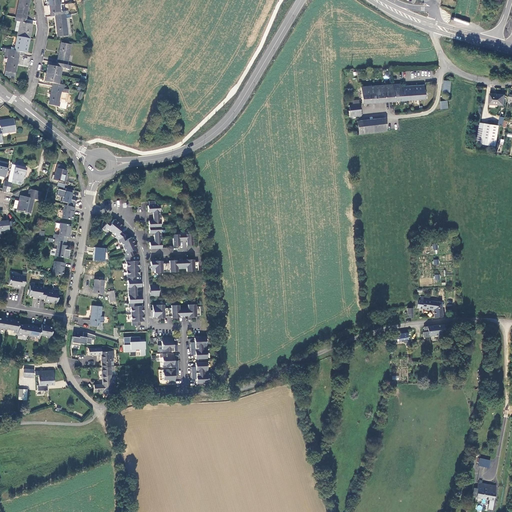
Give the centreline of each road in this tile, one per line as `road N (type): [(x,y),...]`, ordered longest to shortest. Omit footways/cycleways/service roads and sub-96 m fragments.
road 1 (unclassified): [(185,393),(245,387),(372,330),(427,320),(505,321)]
road 2 (residential): [(88,204),(132,228),(144,259),(147,327),(182,325),(185,393)]
road 3 (secondary): [(156,159),(204,139),(233,111),(300,0)]
